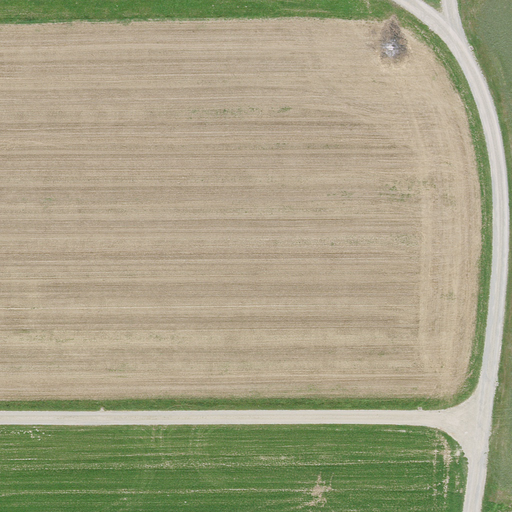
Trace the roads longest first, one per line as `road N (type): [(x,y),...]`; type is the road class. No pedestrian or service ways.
road 1 (track): [(472,511),(497,345),(504,211),(485,96),(453,0)]
road 2 (track): [(0,421),(485,422)]
